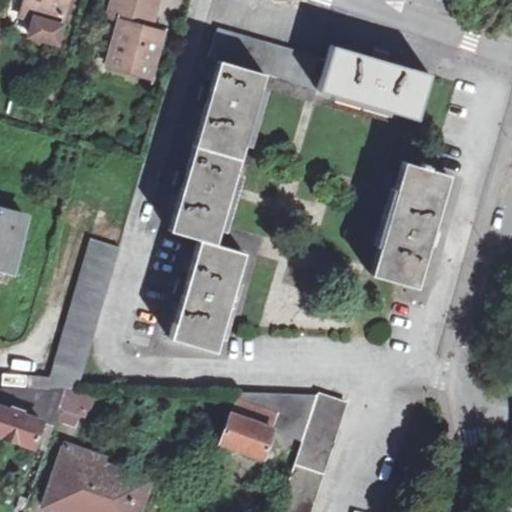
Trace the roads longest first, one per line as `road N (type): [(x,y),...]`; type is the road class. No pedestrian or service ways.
road 1 (residential): [(511,238),(474,372),(479,449),(452,511)]
road 2 (unknown): [(393,376),(499,114)]
road 3 (residential): [(356,0),(511,51)]
